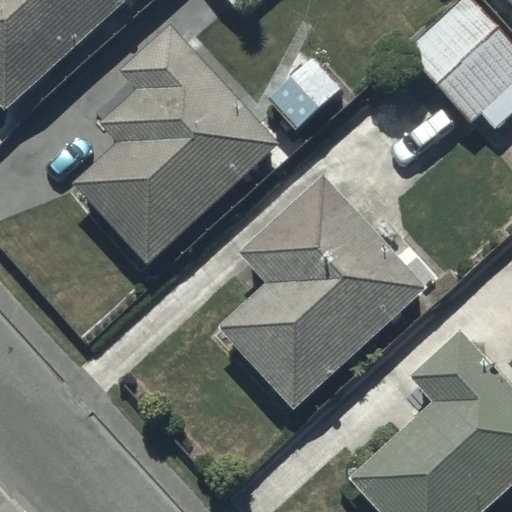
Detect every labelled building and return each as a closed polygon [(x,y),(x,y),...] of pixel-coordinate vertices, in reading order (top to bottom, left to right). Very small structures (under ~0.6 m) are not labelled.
[(0,0),(0,128),(3,132),(148,0),(0,0)] [(214,0),(236,24),(262,0),(214,0)] [(511,0),(489,0),(511,24),(511,0)] [(511,49),(475,10),(408,71),(475,142),(484,131),(497,144),(511,129),(511,49)] [(119,162),(71,206),(147,287),(279,165),(170,47),(123,91),(139,109),(102,143),(119,162)] [(316,81),(269,121),(297,153),(343,112),(316,81)] [(240,276),(267,304),(218,350),(297,433),(428,310),(322,198),(240,276)] [(432,424),(349,499),(361,511),(509,511),(511,510),(511,408),(462,353),(410,401),(432,424)]
